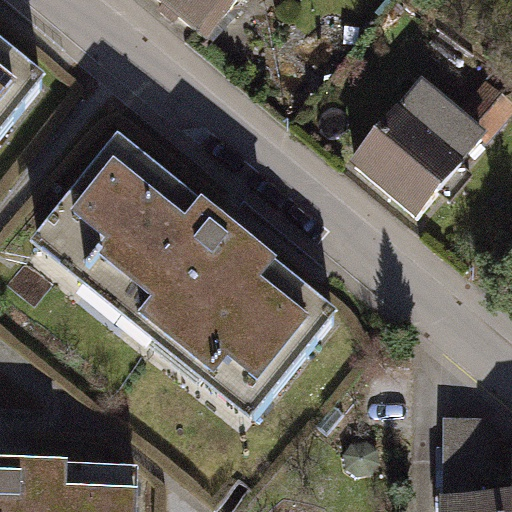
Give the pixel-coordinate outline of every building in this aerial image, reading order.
[(149,0),(215,58),(266,0),(149,0)] [(0,49),(0,155),(52,90),(0,49)] [(359,177),(430,235),(497,153),(489,147),(511,118),(511,108),(491,91),(463,125),(426,95),(359,177)] [(43,245),(255,416),(342,309),(130,138),(43,245)] [(484,429),(447,430),(445,511),(511,511),(511,507),(510,508),(510,448),(484,429)] [(0,478),(0,511),(145,511),(147,484),(0,478)]
